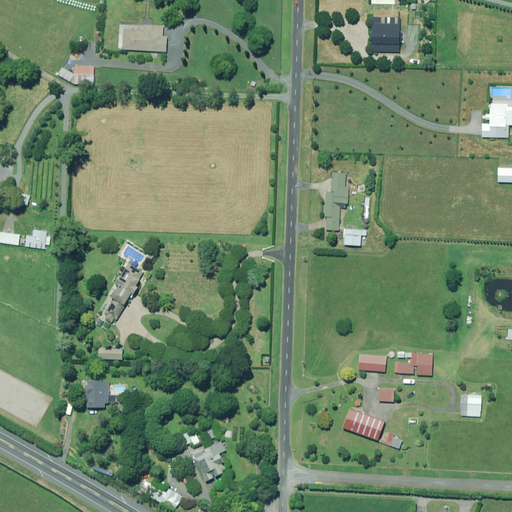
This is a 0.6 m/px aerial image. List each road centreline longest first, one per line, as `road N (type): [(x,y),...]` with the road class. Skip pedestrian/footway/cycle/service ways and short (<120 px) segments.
road 1 (residential): [(284,511),(299,0)]
road 2 (unknown): [(285,475),(511,486)]
road 3 (secondary): [(127,511),(0,440)]
